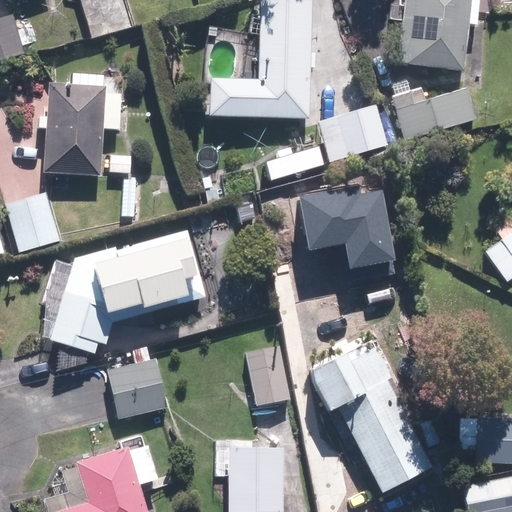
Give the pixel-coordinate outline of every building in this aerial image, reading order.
[(313,0),(260,0),(261,1),(254,1),(253,15),(249,14),(248,34),(259,34),(258,80),(211,78),(210,117),(311,120),(312,68),(314,68),(314,53),(312,52),(313,0)] [(404,0),(403,8),(389,6),(387,20),(401,22),(396,63),(462,72),(468,26),(475,27),(478,0),(404,0)] [(0,19),(0,62),(25,55),(14,16),(0,19)] [(104,76),(72,74),(71,88),(49,86),(47,119),(38,118),(37,130),(46,131),(44,174),(100,178),(103,132),(119,133),(121,97),(105,96),(106,89),(103,89),(104,76)] [(420,90),(390,99),(404,143),(474,121),(464,90),(424,102),(420,90)] [(316,121),(317,127),(330,170),(389,154),(376,105),(316,121)] [(130,175),(131,158),(127,158),(111,157),(109,157),(108,174),(110,174),(130,175)] [(206,196),(218,194),(215,180),(203,184),(206,196)] [(132,218),(134,182),(121,181),(118,217),(132,218)] [(45,193),(4,204),(18,253),(58,242),(45,193)] [(235,207),(239,224),(254,220),(251,204),(235,207)] [(501,241),(500,242),(511,259),(511,213),(492,228),(501,241)] [(115,247),(74,258),(59,306),(60,307),(50,340),(94,354),(98,344),(105,346),(113,323),(206,299),(188,230),(116,249),(115,247)] [(336,407),(379,488),(381,492),(430,466),(385,378),(389,376),(369,339),(308,371),(328,410),(336,407)] [(281,346),(244,353),(254,407),(292,399),(281,346)] [(149,361),(147,349),(131,353),(134,366),(105,373),(117,421),(167,409),(155,360),(149,361)] [(511,465),(511,420),(478,419),(478,422),(459,421),(458,456),(476,456),(475,465),(511,465)] [(255,443),(251,443),(214,442),(214,478),(229,478),(228,511),(283,511),(284,449),(256,449),(255,443)] [(117,449),(76,463),(77,466),(61,471),(67,493),(43,501),(47,511),(146,511),(138,485),(144,484),(157,480),(145,445),(128,451),(127,446),(117,449)] [(511,511),(511,478),(465,487),(469,511),(511,511)]
